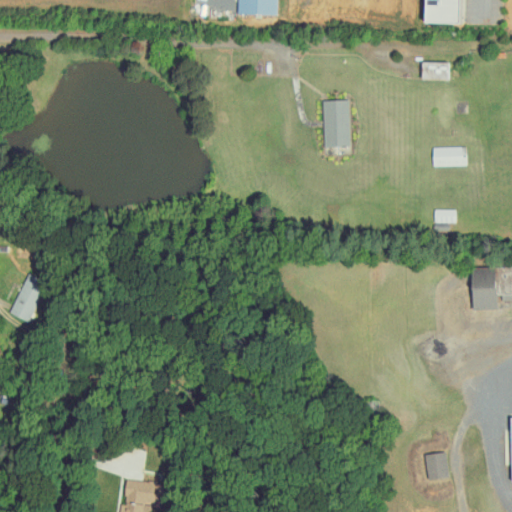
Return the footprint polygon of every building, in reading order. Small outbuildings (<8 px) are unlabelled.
[(453,159),(452,140),(418,141),(418,159),(453,159)] [(480,261),(454,261),(453,302),(479,303),(480,261)] [(498,288),(511,287),(511,261),(505,261),(505,266),(492,266),(493,279),(497,279),(498,288)] [(511,410),(492,411),(493,475),(511,474),(511,410)] [(410,448),(415,474),(436,470),(431,445),(410,448)] [(141,475),(113,475),(113,497),(111,497),(110,511),(132,511),(132,498),(141,498),(141,475)]
